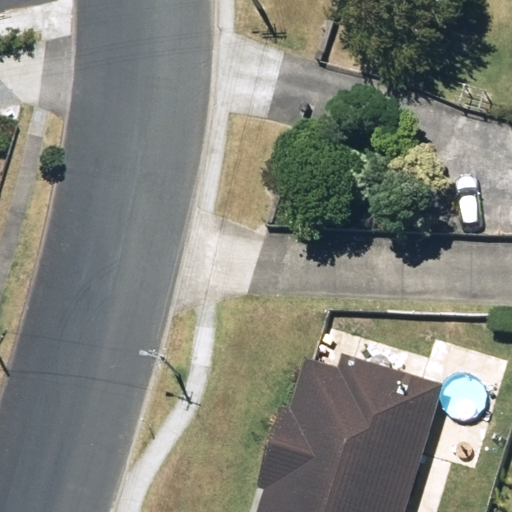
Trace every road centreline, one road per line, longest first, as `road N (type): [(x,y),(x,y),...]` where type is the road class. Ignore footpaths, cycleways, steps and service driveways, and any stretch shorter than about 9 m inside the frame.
road 1 (residential): [(20,511),(141,112),(143,0)]
road 2 (unknown): [(105,229),(511,276)]
